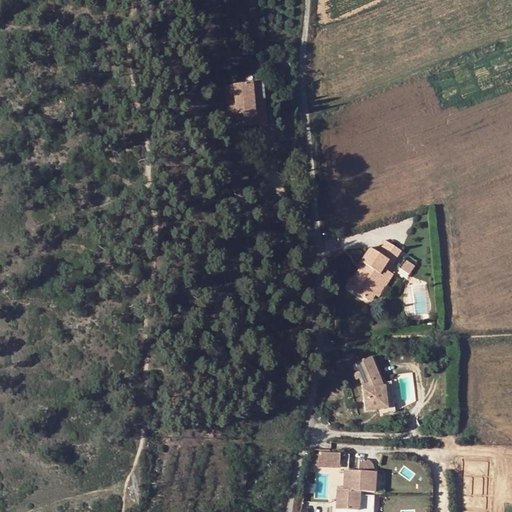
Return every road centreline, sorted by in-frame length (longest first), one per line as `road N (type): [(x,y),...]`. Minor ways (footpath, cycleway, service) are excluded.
road 1 (residential): [(305,0),(304,123),(321,339),(286,511)]
road 2 (unknown): [(305,426),(425,451),(437,468),(438,511)]
